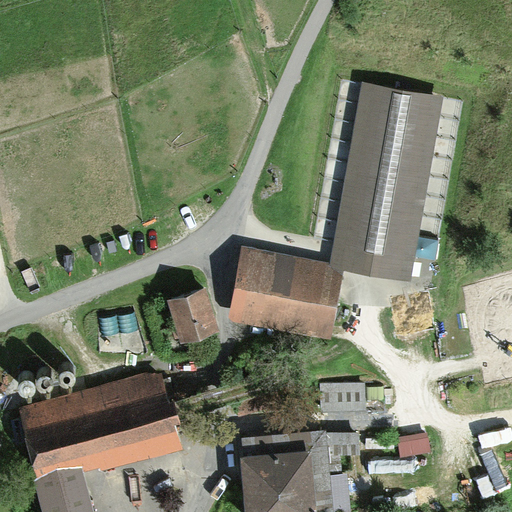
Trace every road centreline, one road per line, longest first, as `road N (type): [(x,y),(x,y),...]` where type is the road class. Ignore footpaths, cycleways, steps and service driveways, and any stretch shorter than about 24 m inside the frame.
road 1 (residential): [(185,511),(220,449),(233,375),(221,266),(229,235)]
road 2 (residential): [(229,235),(302,42),(327,0)]
road 3 (residential): [(0,325),(229,235)]
road 4 (unknown): [(50,303),(71,339),(92,355),(184,361),(233,375)]
